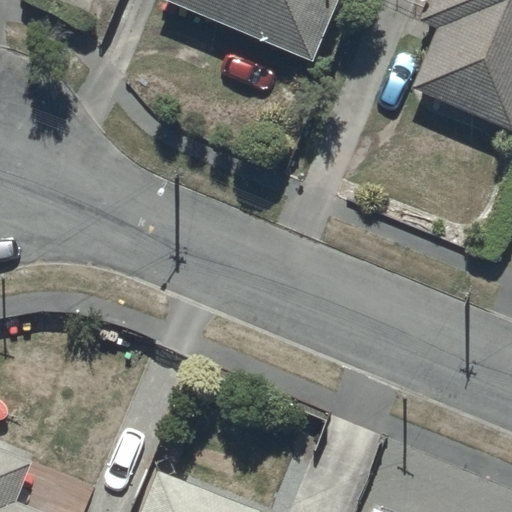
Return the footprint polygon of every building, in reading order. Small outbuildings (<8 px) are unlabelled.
[(187,0),(310,52),(332,0),(187,0)] [(511,0),(423,0),(418,13),(438,21),(411,82),(509,125),(511,118),(511,0)] [(0,439),(0,511),(61,511),(15,493),(32,453),(0,439)] [(159,464),(139,511),(257,511),(260,505),(159,464)] [(403,511),(373,500),(368,511),(403,511)]
